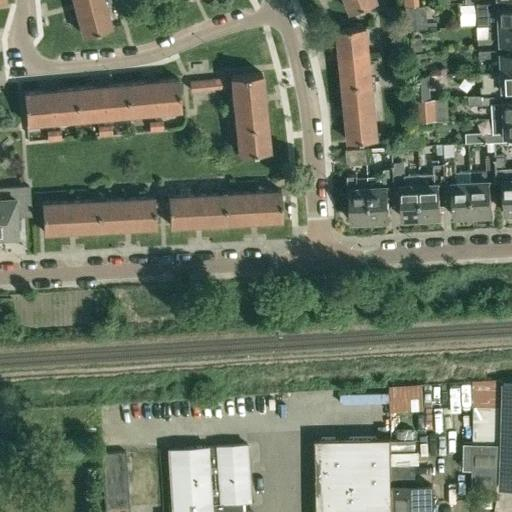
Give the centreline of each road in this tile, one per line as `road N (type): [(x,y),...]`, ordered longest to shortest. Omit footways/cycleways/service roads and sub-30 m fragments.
road 1 (residential): [(284,10),(153,54),(49,66),(25,49),(19,0)]
road 2 (residential): [(318,260),(0,279)]
road 3 (residential): [(318,260),(308,96),(284,10)]
road 4 (residential): [(511,249),(318,260)]
road 5 (unknown): [(275,429),(114,428)]
